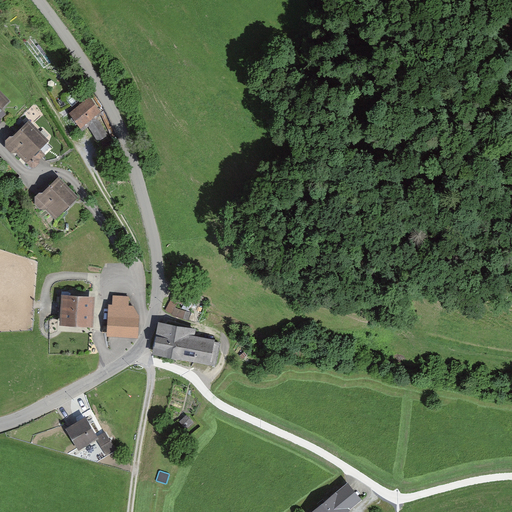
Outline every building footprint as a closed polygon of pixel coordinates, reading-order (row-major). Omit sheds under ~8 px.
[(0,108),(9,100),(0,91),(0,108)] [(102,114),(90,96),(68,112),(80,128),(87,123),(99,140),(107,134),(96,118),(102,114)] [(48,141),(28,120),(5,142),(14,151),(16,149),(27,161),(48,141)] [(80,196),(60,175),(43,191),(40,191),(35,195),(35,202),(41,208),(47,208),(57,218),(80,196)] [(175,291),(167,305),(183,314),(191,300),(175,291)] [(95,296),(62,294),(60,324),(94,326),(95,296)] [(130,295),(112,294),(112,302),(108,302),(106,336),(138,338),(140,315),(134,306),(129,305),(130,295)] [(196,327),(161,321),(155,354),(216,366),(221,340),(195,335),(196,327)] [(87,418),(67,429),(78,450),(99,439),(87,418)] [(349,481),(311,511),(350,511),(365,501),(349,481)]
